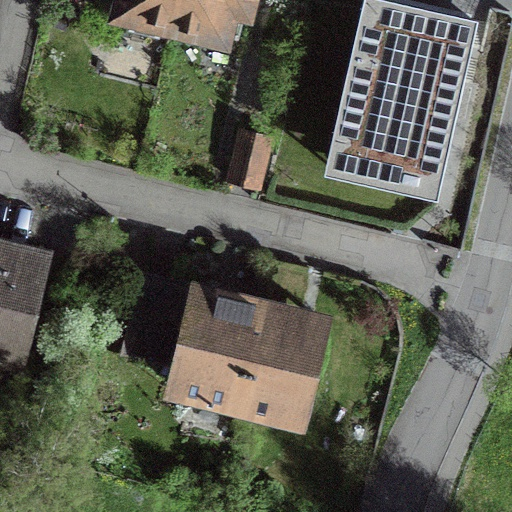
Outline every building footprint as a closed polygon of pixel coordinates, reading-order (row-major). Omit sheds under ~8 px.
[(124,0),(122,11),(131,13),(128,28),(160,36),(164,21),(172,23),(177,0),(124,0)] [(177,0),(172,23),(237,39),(246,0),(177,0)] [(474,18),(392,0),(367,0),(329,167),(435,191),(474,18)] [(269,135),(240,129),(230,179),(259,185),(269,135)] [(47,254),(0,242),(0,354),(21,360),(47,254)] [(128,349),(163,357),(160,372),(182,377),(179,389),(241,403),(264,305),(145,277),(128,349)] [(264,305),(241,403),(299,416),(322,318),(264,305)]
